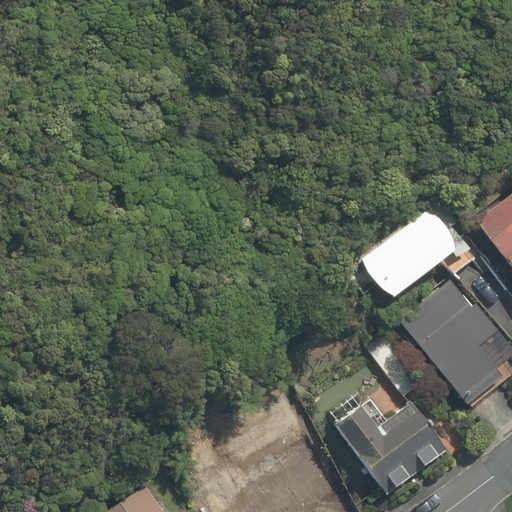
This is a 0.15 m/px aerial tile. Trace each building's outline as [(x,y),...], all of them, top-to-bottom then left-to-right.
[(511,191),(474,219),(511,271),(511,191)] [(428,218),(361,265),(383,297),(451,250),(428,218)] [(469,305),(451,281),(398,320),(461,406),(500,377),(477,345),(494,332),(472,302),(469,305)] [(391,333),(368,349),(400,395),(423,379),(391,333)] [(359,404),(332,422),(380,495),(447,451),(411,397),(372,422),(359,404)] [(229,453),(217,430),(193,442),(206,466),(229,453)] [(242,485),(255,511),(297,511),(327,497),(305,453),(242,485)] [(169,511),(155,511),(139,487),(101,511),(195,511),(187,500),(169,511)]
